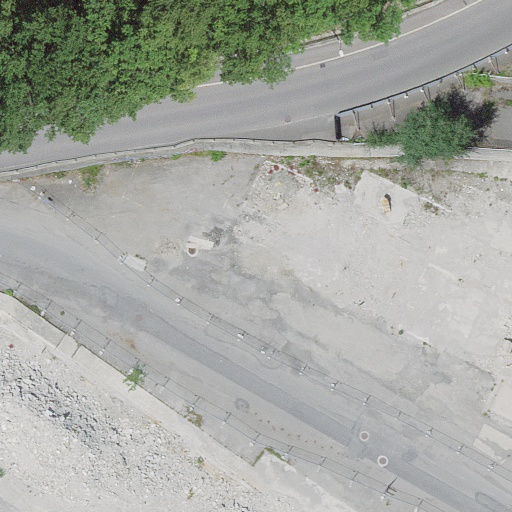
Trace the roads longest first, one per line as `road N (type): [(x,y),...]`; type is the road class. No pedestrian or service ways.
road 1 (unknown): [(0,231),(84,236),(511,456)]
road 2 (tertiary): [(0,145),(314,92),(415,62),(511,16)]
